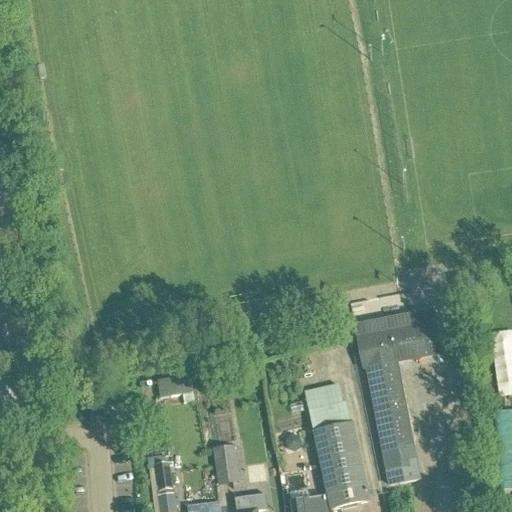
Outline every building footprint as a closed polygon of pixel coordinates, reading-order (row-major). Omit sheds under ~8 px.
[(478,266),(453,270),(457,294),(482,289),(478,266)] [(433,313),(354,328),(362,374),(366,373),(396,367),(441,358),(433,313)] [(366,373),(389,489),(418,484),(410,442),(396,367),(366,373)] [(304,397),(327,501),(291,506),(291,511),(341,511),(369,506),(347,407),(342,408),(338,390),(304,397)] [(124,408),(108,409),(109,419),(125,418),(124,408)] [(511,431),(511,410),(497,411),(498,431),(510,430),(510,431),(511,431)] [(234,450),(212,453),(218,489),(239,486),(234,450)] [(157,495),(171,494),(168,468),(154,469),(157,495)] [(159,511),(175,511),(174,498),(158,500),(159,511)] [(235,511),(266,511),(265,499),(234,503),(235,511)]
